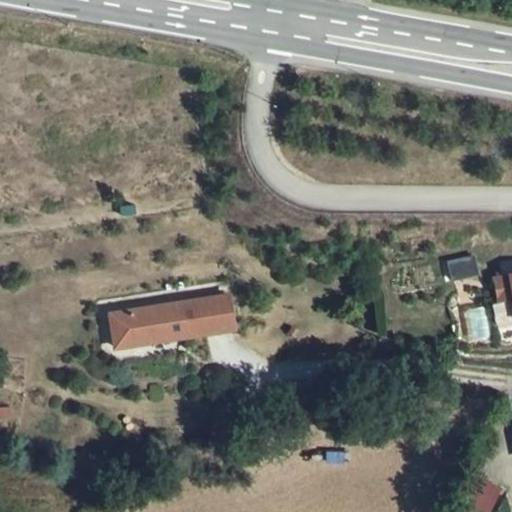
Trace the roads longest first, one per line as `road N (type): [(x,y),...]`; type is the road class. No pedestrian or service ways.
road 1 (residential): [(267,11),(255,142),(272,174),(305,195),(511,200)]
road 2 (secondary): [(511,56),(267,11)]
road 3 (residential): [(511,390),(394,368)]
